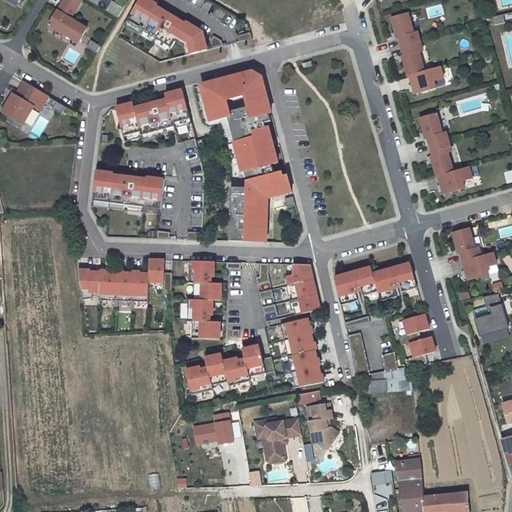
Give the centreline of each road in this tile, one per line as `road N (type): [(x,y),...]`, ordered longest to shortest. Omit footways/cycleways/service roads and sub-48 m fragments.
road 1 (residential): [(92,105),(82,210),(103,246),(318,252)]
road 2 (residential): [(268,59),(318,252)]
road 3 (residential): [(358,35),(414,226)]
road 4 (residential): [(92,105),(268,59)]
